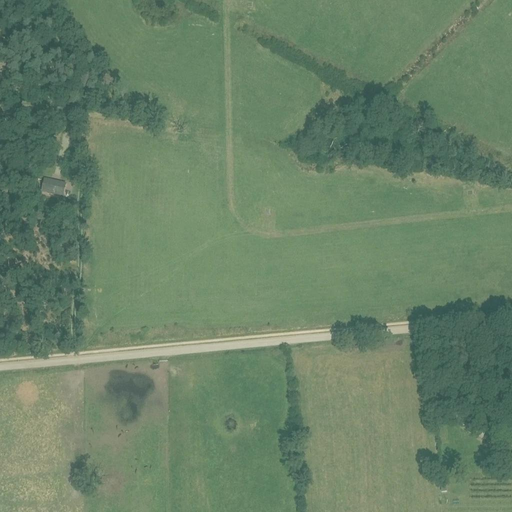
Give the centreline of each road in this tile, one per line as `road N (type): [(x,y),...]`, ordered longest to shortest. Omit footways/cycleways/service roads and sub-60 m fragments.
road 1 (track): [(511,320),(0,366)]
road 2 (track): [(226,0),(231,204),(247,227),(287,233),(511,208)]
road 3 (track): [(151,119),(0,100)]
